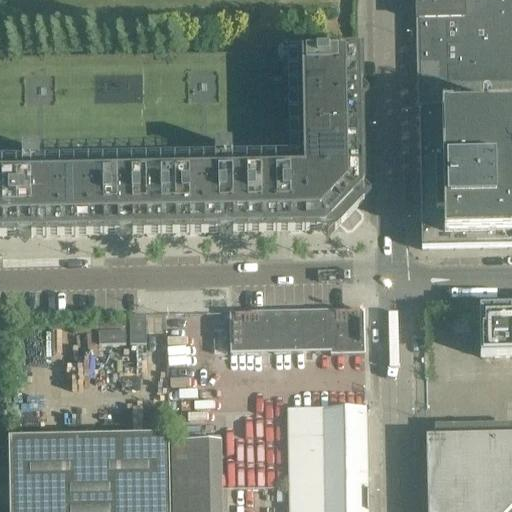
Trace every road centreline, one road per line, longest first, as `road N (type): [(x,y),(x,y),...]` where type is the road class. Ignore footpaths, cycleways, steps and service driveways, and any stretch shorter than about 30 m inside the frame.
road 1 (unclassified): [(0,287),(393,280)]
road 2 (unclassified): [(393,280),(388,0)]
road 3 (unclassified): [(401,511),(393,280)]
